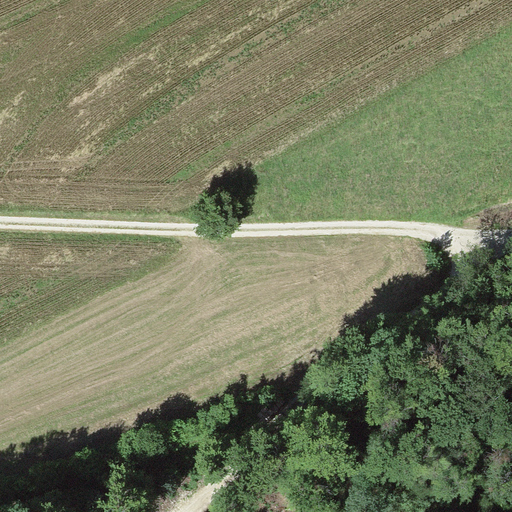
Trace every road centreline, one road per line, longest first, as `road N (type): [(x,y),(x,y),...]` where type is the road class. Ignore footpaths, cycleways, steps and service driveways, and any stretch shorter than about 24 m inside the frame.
road 1 (track): [(470,237),(0,224)]
road 2 (track): [(186,511),(340,368),(463,277),(474,258),(470,237)]
